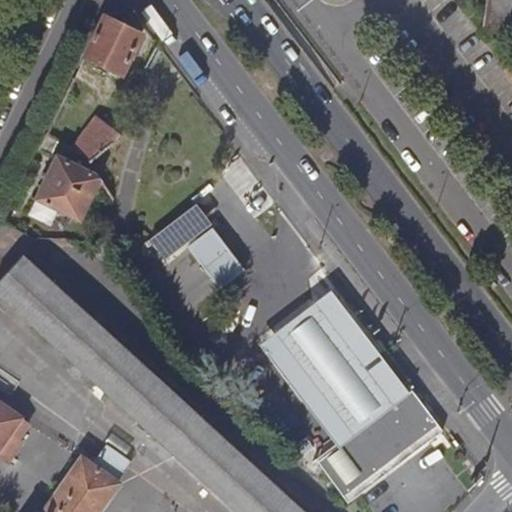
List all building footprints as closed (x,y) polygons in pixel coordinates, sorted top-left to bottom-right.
[(511,0),(489,0),(486,23),(509,26),(511,0)] [(140,42),(103,21),(83,60),(121,80),(140,42)] [(507,41),(509,26),(486,23),(505,43),(507,41)] [(93,122),(71,155),(89,163),(118,137),(93,122)] [(88,209),(99,185),(87,165),(89,163),(71,155),(44,142),(38,154),(57,162),(30,217),(54,228),(61,215),(88,228),(95,212),(88,209)] [(212,226),(184,247),(216,288),(243,267),(212,226)] [(9,251),(0,246),(0,303),(158,449),(227,511),(294,511),(107,341),(118,328),(77,291),(67,303),(9,251)] [(334,445),(403,391),(324,289),(256,343),(334,445)] [(403,391),(334,445),(314,460),(346,501),(440,427),(409,386),(403,391)] [(19,446),(25,433),(28,428),(0,413),(0,460),(12,467),(23,449),(19,446)] [(299,439),(282,452),(291,461),(306,448),(299,439)] [(101,449),(96,457),(121,471),(125,465),(101,449)] [(96,511),(113,487),(111,485),(121,471),(96,457),(88,469),(78,462),(43,511),(96,511)]
